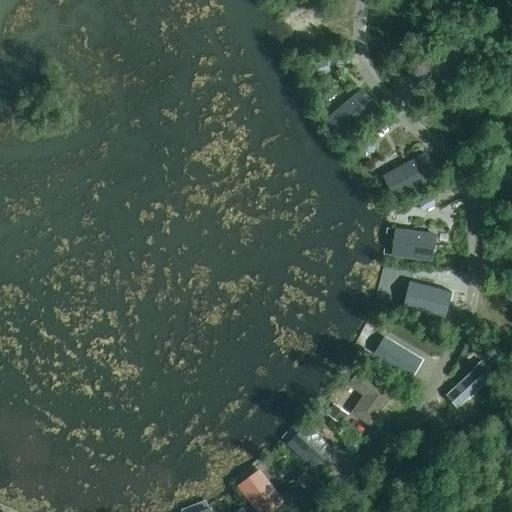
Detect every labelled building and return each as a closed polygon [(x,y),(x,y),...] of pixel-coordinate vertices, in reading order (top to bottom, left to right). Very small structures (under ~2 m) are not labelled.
[(463,59),(455,42),(411,63),(419,80),(463,59)] [(330,73),(326,60),(313,64),(317,77),(330,73)] [(380,110),(361,88),(323,121),(342,143),(380,110)] [(374,141),(359,140),(358,153),(373,154),(374,141)] [(439,177),(425,152),(381,176),(395,201),(439,177)] [(430,196),(417,204),(423,213),(436,206),(430,196)] [(436,234),(394,229),(391,258),(432,263),(436,234)] [(407,310),(406,311),(444,321),(451,293),(413,283),(413,284),(407,310)] [(392,344),(382,361),(411,379),(421,361),(392,344)] [(372,354),(364,349),(360,357),(367,361),(372,354)] [(474,371),(446,397),(457,409),(492,376),(488,371),(488,369),(482,363),(480,363),(474,368),(474,371)] [(392,395),(360,371),(349,386),(363,396),(350,414),(368,427),(392,395)] [(325,414),(340,425),(347,415),(333,404),(325,414)] [(336,453),(305,424),(286,445),(316,474),(336,453)] [(362,447),(354,439),(343,450),(351,457),(362,447)] [(271,511),(284,502),(259,469),(236,487),(255,511),(271,511)] [(313,480),(304,472),(295,481),(305,490),(313,480)]
